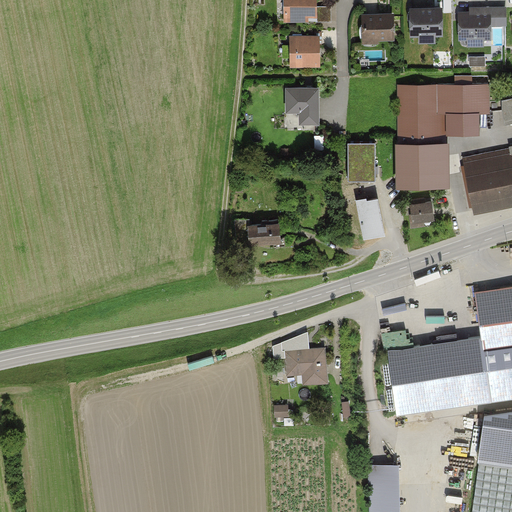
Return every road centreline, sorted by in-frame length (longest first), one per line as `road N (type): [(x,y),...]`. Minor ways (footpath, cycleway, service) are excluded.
road 1 (tertiary): [(0,364),(253,315),(511,232)]
road 2 (track): [(245,0),(218,284),(376,261),(398,269)]
